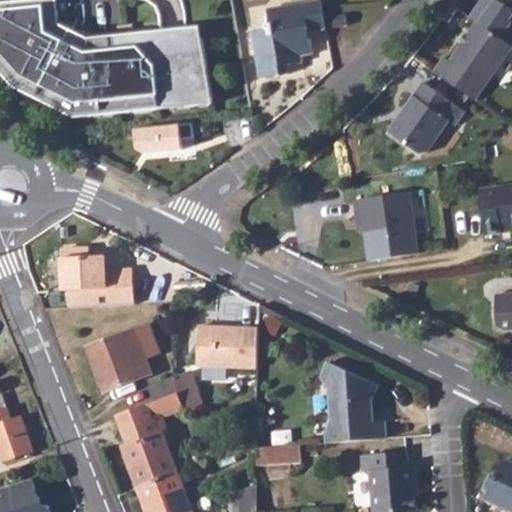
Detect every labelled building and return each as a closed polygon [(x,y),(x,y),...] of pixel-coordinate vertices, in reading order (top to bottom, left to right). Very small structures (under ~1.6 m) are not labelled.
[(62,0),(9,0),(0,1),(0,65),(19,86),(77,114),(96,118),(217,106),(206,28),(92,35),(65,23),(62,0)] [(281,73),(280,64),(288,63),(304,61),(303,54),(313,53),(310,31),(327,28),(322,0),(314,0),(269,8),(271,24),(268,24),(268,27),(254,30),(262,77),(281,73)] [(509,11),(491,0),(478,0),(478,1),(504,20),(509,11)] [(439,57),(429,71),(469,99),(506,47),(493,38),(506,21),(504,20),(478,1),(466,17),(473,22),(444,61),(439,57)] [(348,15),(332,17),(334,27),(350,25),(348,15)] [(288,63),(280,64),(281,73),(290,72),(288,63)] [(395,119),(392,118),(383,130),(414,151),(421,151),(443,120),(449,124),(459,111),(418,81),(399,108),(401,110),(395,119)] [(399,108),(392,118),(395,119),(401,110),(399,108)] [(198,123),(141,129),(144,150),(151,149),(159,153),(189,150),(188,140),(200,138),(198,123)] [(511,184),(479,189),(486,233),(502,230),(502,226),(511,224),(511,184)] [(355,197),(358,217),(364,217),(365,227),(369,258),(417,252),(409,190),(355,197)] [(65,255),(69,288),(72,288),(72,307),(140,303),(139,281),(137,265),(110,267),(108,252),(93,254),(65,255)] [(511,292),(498,294),(500,325),(508,330),(511,329),(511,292)] [(264,326),(203,323),(201,364),(262,367),(264,326)] [(146,324),(132,330),(143,359),(157,353),(146,324)] [(143,359),(132,330),(85,347),(101,391),(149,373),(143,359)] [(325,432),(326,443),(384,438),(382,421),(371,421),(369,399),(377,384),(329,361),(321,378),(328,388),(330,421),(325,432)] [(150,388),(156,402),(177,394),(183,411),(203,403),(191,372),(150,388)] [(5,393),(0,395),(0,410),(10,407),(5,393)] [(128,429),(121,432),(127,448),(123,450),(138,489),(177,474),(164,437),(168,435),(162,419),(183,411),(177,394),(156,402),(123,414),(128,429)] [(11,411),(0,414),(0,453),(3,462),(35,452),(25,419),(15,422),(11,411)] [(123,414),(116,417),(121,432),(128,429),(123,414)] [(302,445),(259,448),(259,465),(304,462),(302,445)] [(371,470),(373,511),(400,511),(414,511),(416,511),(414,484),(417,483),(416,466),(408,467),(407,452),(362,455),(363,471),(371,470)] [(489,500),(511,511),(511,462),(508,460),(500,476),(494,477),(488,489),(491,495),(489,500)] [(190,511),(177,474),(138,489),(145,511),(190,511)] [(35,480),(0,489),(0,511),(52,511),(51,506),(43,509),(35,480)] [(259,511),(259,485),(249,489),(250,497),(228,506),(230,511),(259,511)]
